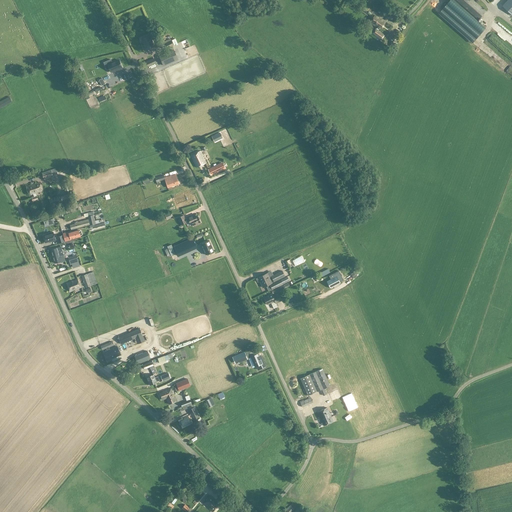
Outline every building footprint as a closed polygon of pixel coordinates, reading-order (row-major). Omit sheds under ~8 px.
[(450,0),(439,13),(473,43),(486,28),(478,21),(479,20),(486,11),(472,0),(456,0),(477,18),(476,19),(453,0),(450,0)] [(511,0),(507,0),(503,6),(511,14),(511,0)] [(378,31),(379,29),(380,29),(385,22),(375,15),(370,22),(377,28),(376,29),(375,29),(372,33),(381,40),(384,35),(378,31)] [(150,35),(141,38),(146,50),(154,47),(150,37),(150,35)] [(174,45),(171,40),(164,44),(166,49),(174,45)] [(495,61),(497,58),(484,45),(481,49),(495,61)] [(168,59),(162,62),(164,65),(178,59),(174,50),(166,53),(168,59)] [(154,59),(146,62),(148,67),(156,63),(154,59)] [(111,72),(122,68),(119,60),(112,63),(111,60),(104,63),(107,70),(109,69),(111,72)] [(90,71),(91,76),(100,73),(97,65),(86,69),(87,72),(90,71)] [(85,93),(90,90),(86,81),(80,84),(85,93)] [(9,97),(0,101),(0,107),(12,101),(9,97)] [(206,163),(200,151),(191,155),(196,167),(206,163)] [(211,174),(225,168),(222,163),(209,170),(211,174)] [(43,180),(52,177),(52,176),(57,175),(55,169),(41,173),(43,180)] [(170,177),(165,178),(164,175),(155,178),(156,182),(165,179),(168,188),(179,184),(176,175),(172,176),(173,177),(170,178),(170,177)] [(33,185),(33,184),(27,186),(30,195),(33,194),(34,197),(32,197),(33,202),(38,200),(37,196),(36,196),(36,193),(39,191),(40,192),(40,191),(42,190),(39,182),(33,185)] [(63,204),(62,200),(60,195),(49,199),(52,207),(63,204)] [(88,216),(90,225),(96,224),(95,221),(93,214),(94,214),(93,211),(87,212),(88,216)] [(187,222),(189,221),(190,222),(191,222),(193,226),(201,223),(198,217),(196,217),(195,214),(188,217),(188,218),(185,219),(184,215),(178,218),(181,225),(187,222)] [(90,225),(89,220),(88,220),(75,223),(75,224),(70,225),(71,229),(90,225)] [(79,230),(72,232),(72,231),(63,234),(64,235),(65,241),(71,240),(71,239),(80,236),(82,235),(82,234),(82,231),(80,231),(79,231),(79,230)] [(43,236),(45,243),(52,241),(52,242),(56,241),(53,232),(47,234),(47,235),(43,236)] [(192,238),(174,247),(178,256),(196,248),(192,238)] [(201,244),(206,255),(214,251),(209,240),(201,244)] [(171,256),(175,254),(171,245),(167,246),(171,256)] [(51,250),(55,263),(61,261),(61,262),(65,261),(63,255),(61,247),(57,248),(51,250)] [(197,263),(204,260),(200,251),(193,254),(197,263)] [(188,266),(196,263),(192,253),(184,256),(188,266)] [(302,256),(293,261),(295,266),(305,261),(302,256)] [(274,282),(285,276),(282,271),(269,277),(267,273),(256,279),(258,281),(259,280),(263,287),(272,283),(272,282),(274,282)] [(333,287),(340,283),(340,282),(343,280),(339,271),(329,276),(331,279),(327,281),(327,282),(328,281),(331,287),(330,288),(333,287)] [(93,272),(82,276),(86,287),(97,283),(93,272)] [(287,282),(285,278),(281,280),(270,285),(272,290),(287,282)] [(77,280),(67,283),(70,292),(80,288),(77,280)] [(264,298),(267,304),(271,302),(271,303),(275,301),(276,303),(282,300),(279,294),(273,297),(271,294),(268,295),(268,296),(264,298)] [(287,297),(290,302),(298,298),(296,294),(287,297)] [(145,341),(139,328),(118,337),(121,344),(135,338),(138,344),(145,341)] [(111,359),(113,358),(121,355),(117,346),(103,352),(107,361),(112,360),(111,359)] [(239,362),(247,359),(244,352),(233,357),(235,363),(239,361),(239,362)] [(140,363),(150,360),(148,353),(138,357),(140,363)] [(248,356),(253,368),(261,364),(257,354),(254,356),(253,354),(248,356)] [(161,363),(169,360),(168,355),(152,360),(155,368),(162,365),(161,363)] [(157,383),(156,382),(159,381),(158,377),(155,378),(154,374),(151,375),(147,377),(150,385),(157,383)] [(177,383),(179,390),(190,386),(188,379),(177,383)] [(298,385),(301,394),(315,388),(311,379),(298,385)] [(176,401),(171,388),(159,393),(162,400),(166,398),(169,404),(176,401)] [(311,397),(300,401),(302,407),(313,403),(311,397)] [(190,399),(180,403),(182,408),(192,404),(190,399)] [(199,418),(198,415),(194,408),(189,410),(191,414),(188,416),(183,418),(184,419),(180,421),(183,426),(187,424),(188,425),(190,424),(189,423),(191,422),(190,420),(193,418),(194,421),(199,418)] [(317,412),(320,418),(323,426),(333,421),(327,408),(317,412)] [(205,484),(215,494),(221,488),(211,478),(205,484)] [(177,499),(173,496),(169,501),(174,504),(177,499)] [(210,496),(203,504),(212,511),(219,504),(210,496)]
